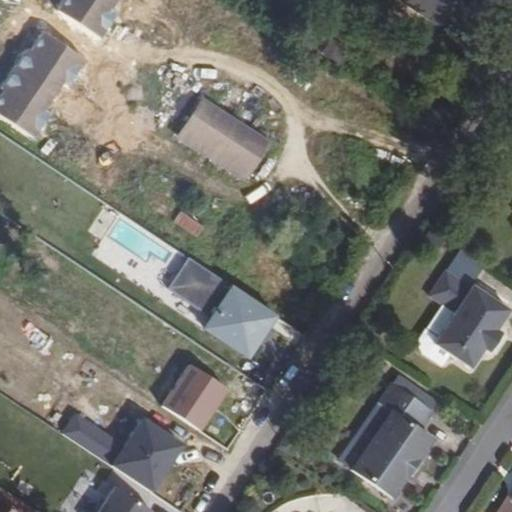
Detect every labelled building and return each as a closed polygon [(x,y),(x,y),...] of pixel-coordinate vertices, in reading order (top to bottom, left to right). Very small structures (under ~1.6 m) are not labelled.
[(63,0),(57,13),(103,38),(124,0),(63,0)] [(385,0),(423,25),(433,11),(416,0),(385,0)] [(416,0),(433,11),(441,0),(416,0)] [(36,30),(0,96),(0,118),(37,138),(82,55),(36,30)] [(246,178),(272,140),(206,95),(180,132),(246,178)] [(511,202),(497,224),(511,234),(511,160),(503,173),(511,178),(511,202)] [(180,209),(172,225),(199,237),(206,222),(180,209)] [(160,310),(255,356),(278,308),(184,263),(160,310)] [(411,335),(428,346),(449,359),(462,339),(468,343),(481,324),(475,320),(488,301),(451,276),(449,279),(424,263),(407,285),(432,303),(415,329),(411,335)] [(411,335),(415,329),(405,321),(396,333),(397,343),(419,356),(428,346),(411,335)] [(161,407),(199,431),(226,388),(188,365),(161,407)] [(372,381),(361,397),(375,407),(336,467),(373,492),(414,432),(397,421),(408,404),(372,381)] [(59,434),(155,492),(183,445),(114,403),(99,428),(73,412),(59,434)] [(511,511),(511,453),(510,453),(481,504),(482,511),(511,511)] [(78,472),(62,511),(147,511),(152,500),(78,472)] [(0,511),(24,511),(0,496),(0,511)]
